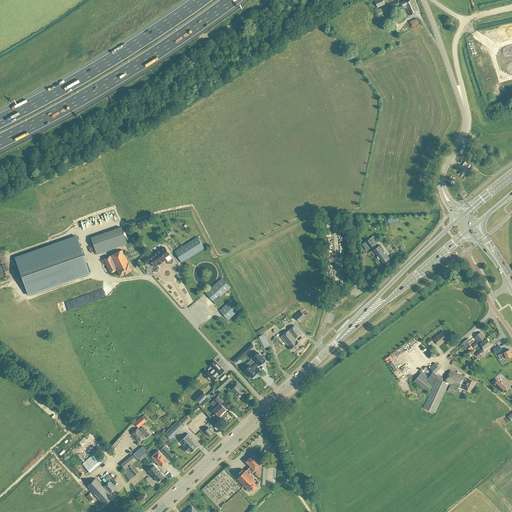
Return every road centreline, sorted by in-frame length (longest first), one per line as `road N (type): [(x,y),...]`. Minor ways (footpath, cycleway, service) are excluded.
road 1 (motorway): [(0,140),(132,68),(230,0)]
road 2 (motorway): [(200,0),(110,61),(0,120)]
road 3 (secondary): [(157,511),(326,353)]
road 4 (unclassified): [(0,498),(77,425),(107,454),(140,511)]
road 5 (tertiary): [(442,189),(442,170),(465,120),(423,0)]
road 6 (secondary): [(458,219),(338,341)]
road 7 (secondary): [(338,341),(468,230)]
road 8 (unclassified): [(326,353),(318,343),(326,316),(365,281),(368,251)]
